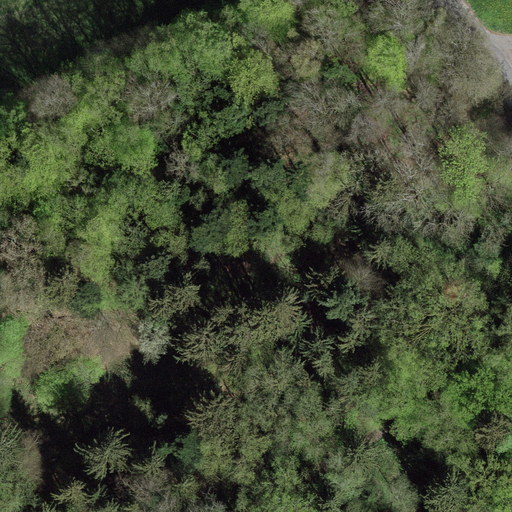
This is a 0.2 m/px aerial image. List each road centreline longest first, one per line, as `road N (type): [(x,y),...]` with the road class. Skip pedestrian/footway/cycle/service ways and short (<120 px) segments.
road 1 (track): [(511,344),(234,511)]
road 2 (track): [(0,138),(218,0)]
